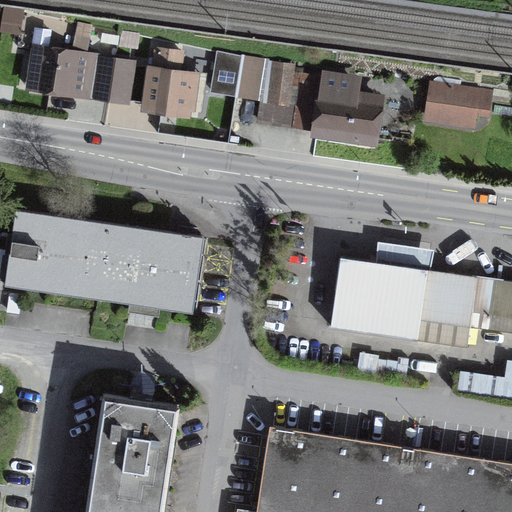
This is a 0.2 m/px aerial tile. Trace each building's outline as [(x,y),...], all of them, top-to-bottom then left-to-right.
[(50,30),(36,28),(28,86),(85,93),(90,57),(47,51),(50,30)] [(185,55),(154,53),(147,108),(196,114),(201,74),(183,72),(185,55)] [(240,57),(217,54),(212,92),(234,95),(240,57)] [(262,60),(240,57),(234,95),(257,98),(262,60)] [(132,64),(98,58),(93,95),(103,96),(119,99),(127,100),(132,64)] [(354,82),(275,70),(271,96),(262,95),(258,122),(374,139),(381,100),(352,95),(354,82)] [(487,94),(433,85),(428,117),(469,123),(471,110),(484,112),(487,94)] [(9,286),(198,314),(209,240),(21,212),(9,286)] [(433,253),(381,246),(378,261),(341,256),(331,328),(369,333),(472,347),(474,330),(511,335),(511,282),(431,272),(433,253)] [(461,372),(459,390),(511,397),(511,362),(508,362),(505,378),(461,372)] [(95,511),(171,511),(186,408),(112,397),(95,511)] [(259,511),(511,511),(511,463),(271,429),(259,511)]
